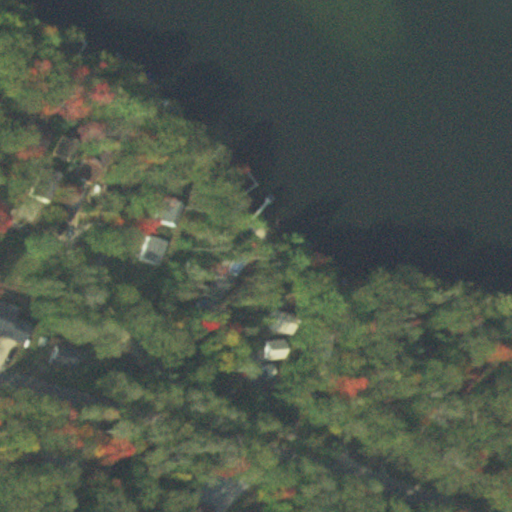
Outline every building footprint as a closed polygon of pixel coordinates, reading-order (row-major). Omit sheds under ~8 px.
[(18,126),(22,117),(7,111),(3,120),(18,126)] [(29,140),(44,152),(53,140),(38,128),(29,140)] [(63,174),(52,169),(38,200),(49,205),(63,174)] [(76,194),(58,210),(69,223),(87,206),(76,194)] [(179,223),(178,204),(162,205),(164,224),(179,223)] [(142,260),(162,267),(170,242),(150,235),(142,260)] [(296,340),(303,317),(277,310),(270,332),(296,340)] [(266,342),(266,363),(289,363),(289,342),(266,342)] [(82,352),(58,344),(52,364),(76,371),(82,352)]
